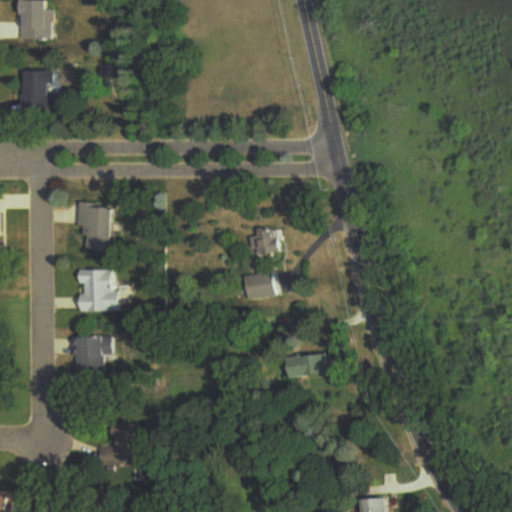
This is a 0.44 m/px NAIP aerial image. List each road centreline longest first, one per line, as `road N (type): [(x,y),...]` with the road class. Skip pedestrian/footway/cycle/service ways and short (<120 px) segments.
road 1 (secondary): [(461,511),(423,447),(391,364),(303,0)]
road 2 (residential): [(340,160),(0,160)]
road 3 (residential): [(44,429),(46,160)]
